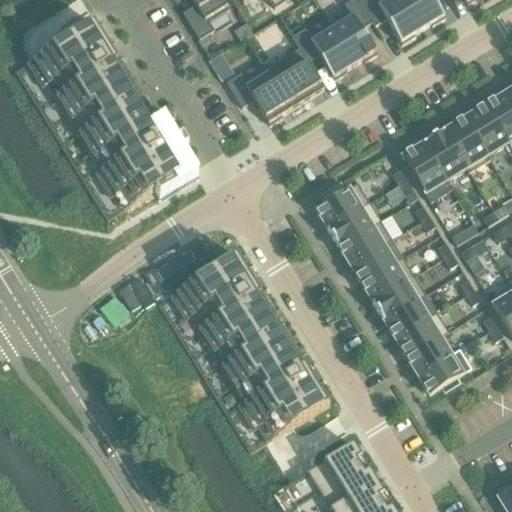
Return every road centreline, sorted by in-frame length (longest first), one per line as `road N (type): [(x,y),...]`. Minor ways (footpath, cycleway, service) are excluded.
road 1 (residential): [(417,492),(226,200)]
road 2 (residential): [(226,200),(511,24)]
road 3 (residential): [(30,326),(226,200)]
road 4 (residential): [(128,0),(136,47),(226,200)]
road 5 (tertiary): [(147,511),(30,326)]
